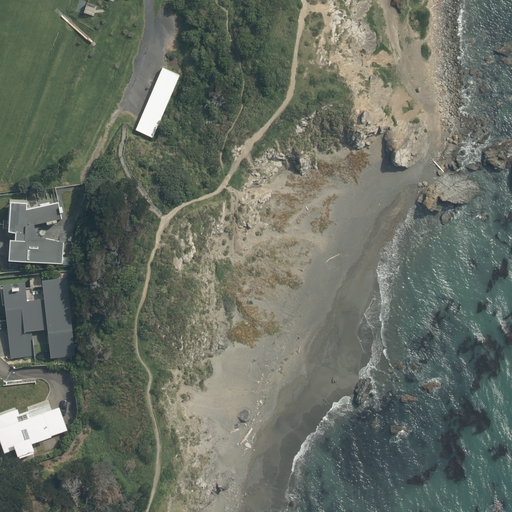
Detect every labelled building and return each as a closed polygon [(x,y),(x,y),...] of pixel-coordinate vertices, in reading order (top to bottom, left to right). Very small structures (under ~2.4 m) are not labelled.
[(135,130),(153,138),(179,75),(161,67),(135,130)] [(11,240),(10,260),(63,263),(64,247),(59,247),(59,241),(36,237),(34,224),(61,218),(58,203),(26,210),(26,203),(10,202),(9,232),(17,232),(16,240),(11,240)] [(51,358),(76,355),(67,277),(42,280),(51,358)] [(31,331),(42,329),(38,299),(28,300),(26,281),(0,284),(0,288),(2,304),(5,304),(11,359),(34,356),(31,331)] [(15,407),(0,412),(0,445),(2,452),(12,449),(15,455),(32,449),(29,443),(66,429),(58,406),(28,416),(26,410),(18,414),(15,407)]
